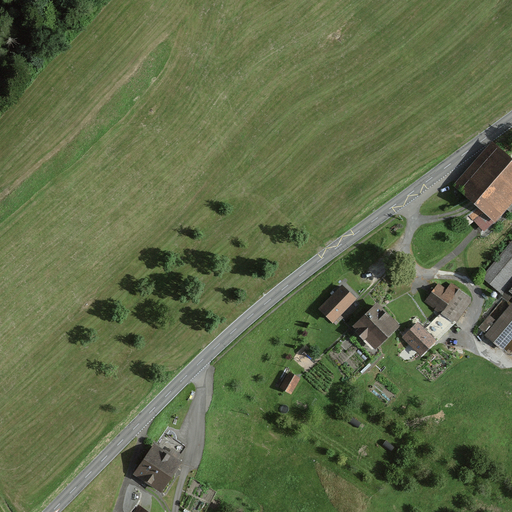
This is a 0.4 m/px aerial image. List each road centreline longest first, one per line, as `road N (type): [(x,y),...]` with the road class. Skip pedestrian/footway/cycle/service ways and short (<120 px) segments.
road 1 (secondary): [(51,511),(225,337),(511,119)]
road 2 (track): [(179,511),(203,403),(196,366)]
